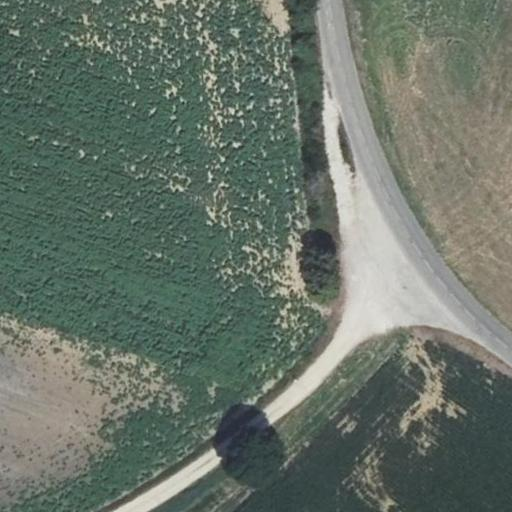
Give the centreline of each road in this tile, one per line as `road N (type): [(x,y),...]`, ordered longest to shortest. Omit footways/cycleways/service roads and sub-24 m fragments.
road 1 (unclassified): [(511,349),(393,261),(336,0)]
road 2 (track): [(393,261),(315,375),(115,511)]
